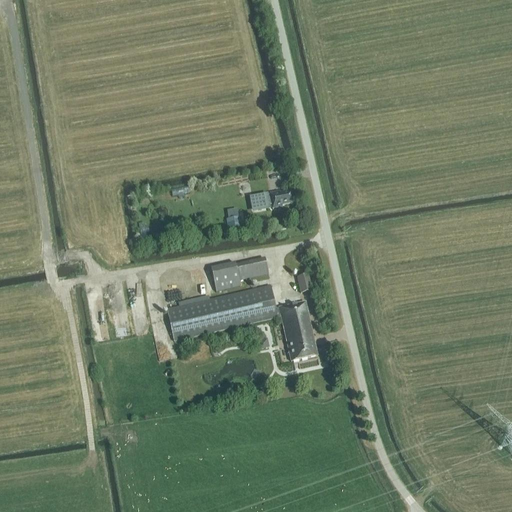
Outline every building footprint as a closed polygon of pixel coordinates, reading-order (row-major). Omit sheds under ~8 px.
[(268,195),(253,199),(255,208),(270,205),(271,209),(281,207),(281,206),(292,204),(289,192),(278,194),(278,192),(268,194),(268,195)] [(242,232),(240,217),(226,219),(228,234),(242,232)] [(143,235),(149,234),(147,222),(140,224),(143,235)] [(234,264),(210,269),(215,293),(239,287),(238,282),(267,275),(263,259),(234,266),(234,264)] [(307,275),(296,277),(300,293),(311,291),(307,275)] [(173,343),(280,318),(290,363),(317,357),(304,302),(278,308),(278,309),(275,309),(269,286),(165,310),(173,343)] [(257,331),(251,337),(255,342),(262,336),(257,331)]
